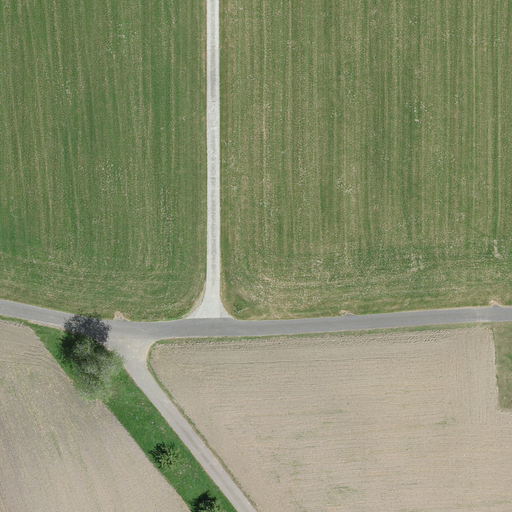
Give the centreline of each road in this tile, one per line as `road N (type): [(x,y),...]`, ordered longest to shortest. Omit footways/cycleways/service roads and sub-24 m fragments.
road 1 (track): [(212,326),(209,0)]
road 2 (track): [(212,326),(511,311)]
road 3 (track): [(246,511),(129,358),(122,330)]
road 4 (residential): [(212,326),(122,330),(0,305)]
